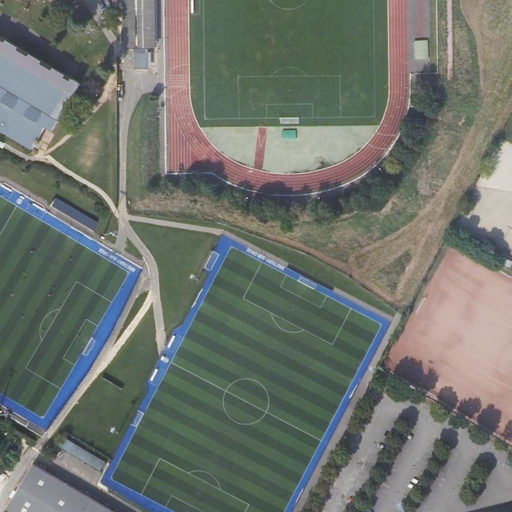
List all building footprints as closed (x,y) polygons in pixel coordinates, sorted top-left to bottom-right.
[(126,0),(127,48),(137,48),(143,48),(155,48),(155,43),(158,43),(156,0),(126,0)] [(39,153),(81,83),(0,34),(0,131),(39,153)] [(415,58),(428,58),(427,42),(415,43),(415,58)] [(143,52),(138,52),(138,68),(153,68),(152,52),(143,52)] [(507,270),(511,261),(511,260),(501,254),(495,263),(507,270)] [(102,470),(107,462),(67,438),(62,446),(102,470)] [(116,511),(33,463),(4,511),(116,511)]
